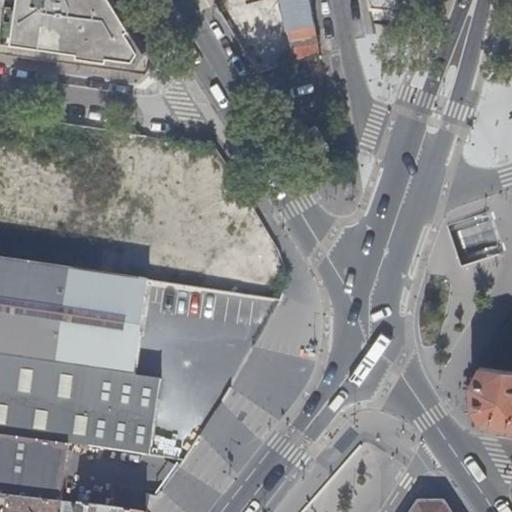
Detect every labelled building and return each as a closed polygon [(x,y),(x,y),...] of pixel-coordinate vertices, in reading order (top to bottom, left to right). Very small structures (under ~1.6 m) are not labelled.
[(143,65),(148,51),(116,0),(0,0),(0,38),(84,50),(83,56),(143,65)] [(316,25),(311,0),(281,0),(285,17),(287,30),(289,30),(316,25)] [(416,0),(398,0),(397,5),(372,3),(376,22),(407,24),(416,0)] [(287,30),(285,17),(278,18),(281,31),(287,30)] [(321,50),(316,25),(289,30),(294,55),(295,60),(321,50)] [(260,68),(262,72),(295,60),(294,55),(260,68)] [(91,275),(0,261),(0,358),(112,374),(135,377),(149,283),(91,275)] [(112,374),(0,358),(0,437),(59,445),(70,447),(185,463),(189,457),(196,446),(198,443),(154,436),(162,381),(135,377),(112,374)] [(511,372),(482,369),(473,387),(475,412),(483,427),(511,430),(511,372)] [(59,445),(0,437),(0,496),(62,505),(70,447),(59,445)] [(152,495),(117,490),(114,511),(118,511),(149,511),(152,497),(152,495)] [(0,511),(65,511),(67,505),(62,505),(0,496),(0,511)] [(414,511),(453,511),(447,503),(420,503),(414,511)]
